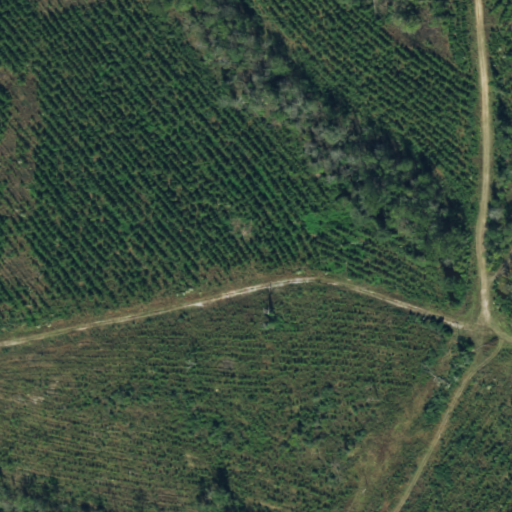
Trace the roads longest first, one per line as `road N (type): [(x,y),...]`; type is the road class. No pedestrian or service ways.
road 1 (residential): [(484,0),(484,179),(465,323),(440,403),(379,511)]
road 2 (residential): [(511,342),(317,274),(0,346)]
